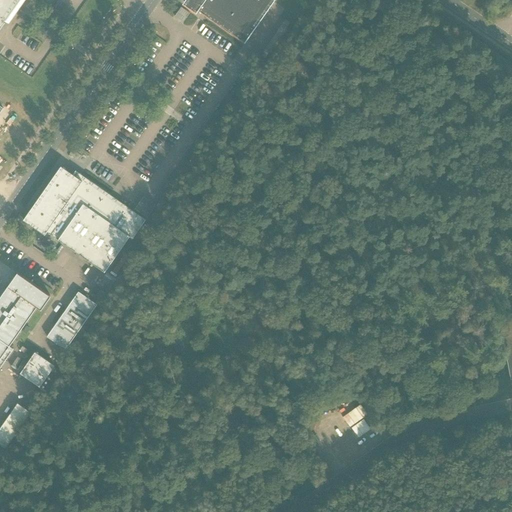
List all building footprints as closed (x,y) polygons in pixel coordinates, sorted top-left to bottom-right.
[(185,0),(184,2),(182,5),(196,14),(198,11),(201,14),(207,18),(240,41),(244,44),(269,8),(274,2),(274,0),(185,0)] [(285,20),(260,55),(265,58),(290,23),(285,20)] [(81,156),(72,150),(69,154),(78,160),(81,156)] [(145,220),(82,175),(75,171),(72,175),(70,173),(61,167),(23,220),(36,229),(38,226),(104,273),(129,237),(132,239),(145,220)] [(170,196),(165,193),(153,210),(157,214),(170,196)] [(144,194),(134,207),(147,216),(156,203),(144,194)] [(17,273),(0,297),(0,368),(13,349),(9,346),(36,307),(41,310),(50,296),(17,273)] [(78,292),(47,337),(65,350),(97,305),(78,292)] [(511,335),(502,338),(510,379),(511,378),(511,335)] [(20,373),(39,387),(54,366),(34,352),(20,373)] [(0,428),(0,445),(4,448),(5,449),(30,413),(17,404),(0,428)]
